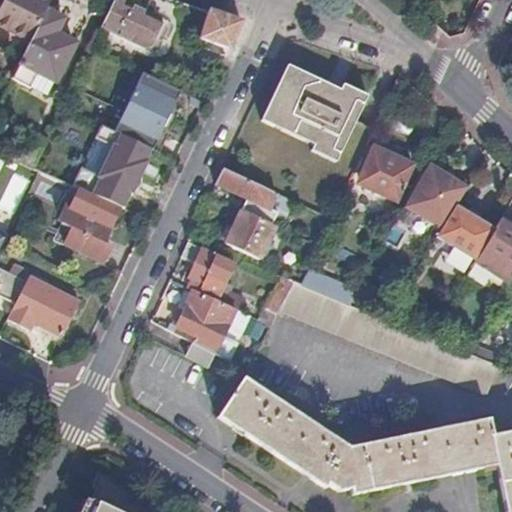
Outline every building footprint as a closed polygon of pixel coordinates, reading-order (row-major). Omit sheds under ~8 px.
[(0,30),(30,47),(47,14),(52,4),(44,0),(6,0),(0,13),(0,30)] [(161,21),(115,0),(100,32),(145,53),(161,21)] [(62,22),(47,14),(30,47),(12,83),(30,92),(38,76),(55,85),(75,47),(55,36),(62,22)] [(229,53),(241,25),(208,14),(199,43),(229,53)] [(218,74),(225,59),(196,50),(191,65),(218,74)] [(110,95),(119,75),(108,70),(108,69),(88,59),(78,79),(110,95)] [(336,166),(367,100),(342,88),(340,94),(287,69),(261,125),(314,150),(312,154),(336,166)] [(34,172),(47,142),(33,135),(19,165),(34,172)] [(137,176),(143,162),(114,148),(99,180),(132,197),(141,178),(137,176)] [(361,176),(373,151),(368,148),(356,174),(361,176)] [(399,199),(413,169),(373,151),(361,176),(358,183),(362,190),(392,203),(399,199)] [(141,178),(148,165),(143,162),(137,176),(141,178)] [(490,165),(485,162),(479,172),(484,175),(490,165)] [(288,203),(223,172),(215,188),(280,220),(288,203)] [(0,174),(0,190),(4,192),(9,177),(0,174)] [(499,198),(510,205),(511,202),(511,191),(505,187),(499,198)] [(89,217),(97,201),(82,194),(75,209),(89,217)] [(109,232),(120,211),(97,201),(89,217),(75,209),(71,208),(64,210),(58,222),(60,228),(71,234),(64,249),(102,267),(110,251),(102,247),(97,244),(104,230),(109,232)] [(493,233),(456,210),(437,241),(475,264),(493,233)] [(258,265),(274,231),(241,215),(225,248),(258,265)] [(319,252),(332,224),(318,217),(310,233),(298,227),(292,239),(305,245),(319,252)] [(511,225),(502,219),(499,224),(511,232),(511,225)] [(475,264),(473,268),(508,289),(510,286),(511,283),(511,232),(499,224),(493,233),(475,264)] [(102,247),(109,232),(104,230),(97,244),(102,247)] [(0,269),(0,250),(1,249),(6,239),(0,235),(0,299),(15,307),(27,284),(0,269)] [(372,319),(385,296),(372,289),(396,244),(387,239),(357,293),(348,310),(372,319)] [(234,268),(200,253),(202,250),(189,244),(180,262),(194,269),(188,282),(191,283),(202,289),(198,297),(218,306),(234,268)] [(308,273),(319,252),(305,245),(302,250),(310,253),(300,273),(301,276),(299,281),(268,267),(264,275),(292,287),(301,290),(308,273)] [(357,293),(308,273),(301,290),(348,310),(357,293)] [(283,305),(290,291),(278,283),(263,277),(260,283),(273,289),(269,297),(283,305)] [(80,305),(29,280),(27,284),(15,307),(8,322),(30,334),(34,326),(62,340),(80,305)] [(198,297),(202,289),(191,283),(187,292),(193,295),(198,297)] [(469,359),(428,342),(402,331),(386,325),(372,319),(348,310),(301,290),(292,287),(290,291),(283,305),(278,314),(400,362),(487,398),(498,370),(469,359)] [(222,340),(235,314),(218,306),(198,297),(193,295),(173,337),(192,347),(214,358),(227,365),(236,347),(222,340)] [(419,310),(403,300),(395,314),(411,324),(419,310)] [(269,330),(272,324),(267,322),(264,328),(269,330)] [(207,371),(214,358),(192,347),(186,360),(207,371)] [(511,511),(511,436),(491,440),(488,424),(389,445),(347,453),(243,384),(218,421),(324,492),(327,488),(339,496),(352,494),(352,499),(438,481),(497,469),(504,511),(511,511)] [(92,507),(103,511),(144,511),(147,506),(101,476),(94,489),(99,492),(92,507)]
